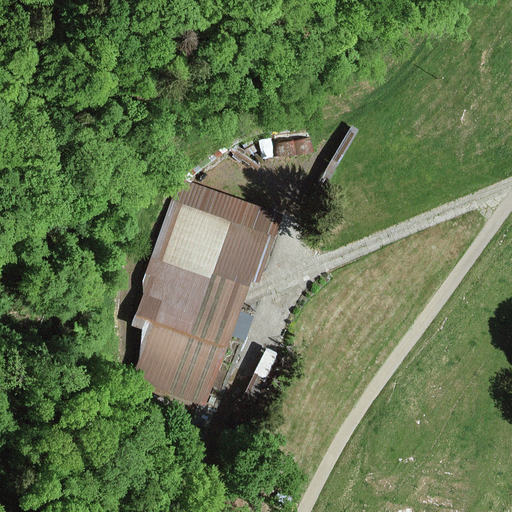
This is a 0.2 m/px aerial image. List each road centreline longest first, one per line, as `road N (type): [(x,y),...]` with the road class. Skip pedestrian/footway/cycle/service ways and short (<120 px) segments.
road 1 (track): [(304,511),(344,432),(511,200)]
road 2 (track): [(511,187),(293,278)]
